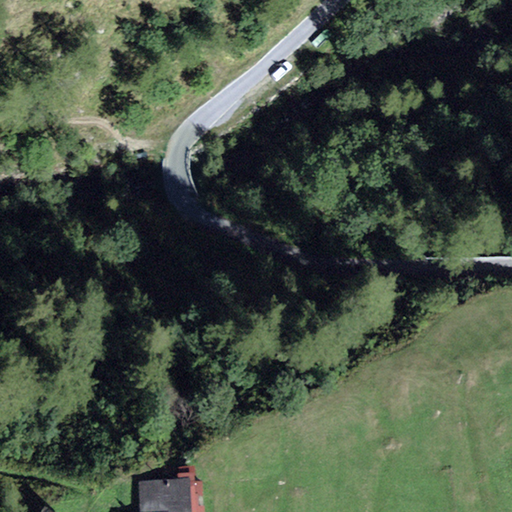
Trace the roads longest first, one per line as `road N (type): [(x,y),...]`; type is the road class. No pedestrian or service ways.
road 1 (unclassified): [(337,0),(190,125),(175,174),(185,204),(201,219),(292,256),(393,271),(511,267)]
road 2 (track): [(0,152),(90,162),(180,141)]
